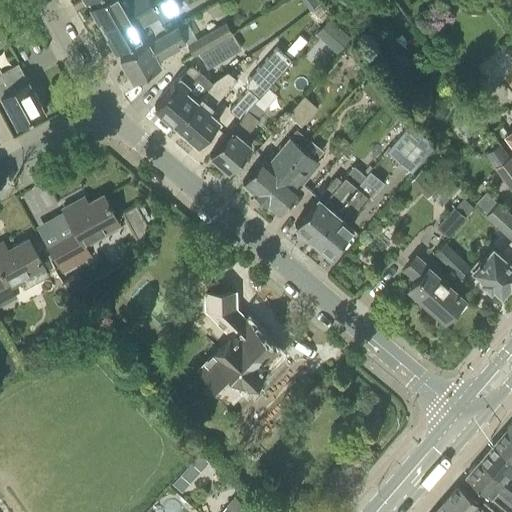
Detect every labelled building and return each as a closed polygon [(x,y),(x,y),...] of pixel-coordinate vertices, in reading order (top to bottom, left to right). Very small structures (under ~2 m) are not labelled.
[(151,0),(150,0),(99,0),(94,3),(90,5),(103,28),(149,2),(151,0)] [(159,13),(161,17),(180,6),(176,0),(151,0),(149,2),(103,28),(116,50),(150,31),(144,21),(159,13)] [(7,23),(14,35),(27,28),(20,16),(7,23)] [(322,40),(336,25),(329,18),(315,33),(322,40)] [(178,29),(187,24),(185,20),(120,57),(133,80),(161,64),(157,57),(185,41),(178,29)] [(199,51),(232,32),(226,21),(196,39),(187,44),(193,54),(199,51)] [(208,68),(242,48),(233,31),(232,32),(199,51),(208,68)] [(344,49),(353,58),(361,50),(352,41),(344,49)] [(0,51),(0,63),(1,67),(18,61),(12,47),(0,51)] [(248,87),(239,98),(229,109),(240,118),(254,102),(267,86),(291,59),(277,47),(247,80),(246,85),(248,87)] [(400,53),(389,62),(395,69),(406,60),(400,53)] [(0,95),(0,96),(17,126),(45,111),(18,62),(0,72),(0,95)] [(190,64),(154,106),(176,124),(212,82),(200,72),(190,64)] [(232,92),(241,80),(239,79),(231,72),(228,70),(215,80),(214,79),(212,82),(176,124),(198,144),(221,118),(210,109),(226,91),(230,94),(232,92)] [(373,75),(362,87),(382,106),(393,93),(373,75)] [(293,109),(288,115),(300,126),(317,107),(304,95),(292,108),(293,109)] [(210,153),(229,170),(251,145),(243,137),(258,119),(256,118),(263,110),(254,102),(240,118),(210,153)] [(413,170),(418,163),(434,145),(414,119),(387,150),(413,170)] [(263,157),(242,181),(261,197),(303,147),(290,136),(268,161),(263,157)] [(343,136),(331,151),(338,158),(351,143),(343,136)] [(511,188),(511,166),(496,145),(485,153),(511,188)] [(261,197),(279,212),(300,188),(295,184),(316,158),(303,147),(261,197)] [(318,196),(293,225),(311,239),(355,187),(364,177),(352,167),(344,177),(343,177),(323,201),(318,196)] [(311,239),(328,254),(351,227),(346,222),(367,197),(355,187),(311,239)] [(511,215),(496,202),(486,192),(476,202),(487,212),(486,213),(511,236),(511,238),(511,240),(511,215)] [(83,242),(119,223),(103,194),(82,206),(78,199),(63,208),(74,229),(47,243),(63,271),(91,256),(83,242)] [(465,217),(474,207),(463,197),(454,206),(465,217)] [(136,202),(124,211),(138,232),(150,224),(136,202)] [(465,217),(454,206),(436,227),(448,237),(465,217)] [(3,240),(0,241),(0,303),(1,306),(16,297),(8,283),(43,265),(29,238),(8,249),(3,240)] [(457,273),(466,263),(445,242),(435,252),(457,273)] [(510,285),(511,282),(511,263),(492,246),(481,259),(478,256),(469,267),(482,278),(480,280),(490,288),(492,286),(499,292),(507,283),(510,285)] [(416,255),(404,268),(416,278),(409,286),(444,318),(463,297),(416,255)] [(73,275),(63,281),(69,292),(80,286),(73,275)] [(235,308),(234,292),(206,293),(207,309),(232,334),(200,367),(233,398),(279,351),(235,308)] [(0,357),(0,378),(1,380),(18,371),(8,354),(0,357)] [(511,433),(505,428),(492,444),(511,460),(511,433)] [(511,470),(511,471),(511,470),(511,460),(492,444),(479,459),(511,487),(511,470)] [(208,462),(199,454),(191,463),(200,471),(208,462)] [(511,487),(479,459),(465,475),(490,497),(495,490),(511,505),(511,487)] [(488,511),(457,484),(443,501),(455,511),(488,511)] [(254,511),(237,497),(229,506),(223,511),(254,511)] [(455,511),(443,501),(433,511),(455,511)]
